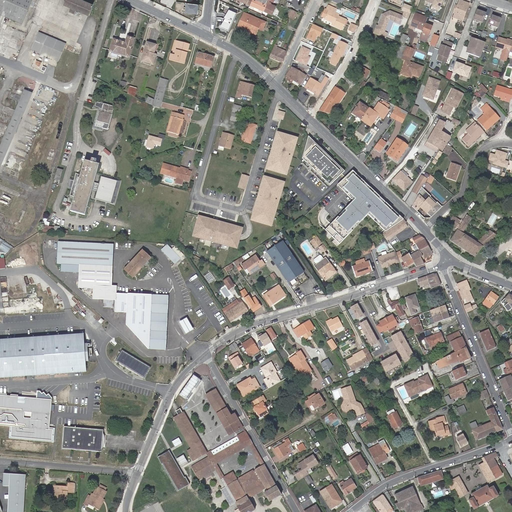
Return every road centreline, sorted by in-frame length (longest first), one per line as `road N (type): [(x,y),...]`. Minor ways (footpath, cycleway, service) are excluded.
road 1 (secondary): [(441,265),(243,329),(205,354)]
road 2 (residential): [(441,265),(511,435)]
road 3 (residential): [(205,354),(296,511)]
road 4 (tertiary): [(310,118),(423,228)]
road 5 (secondary): [(360,503),(398,479),(498,444)]
road 6 (secondary): [(205,354),(172,392),(137,472)]
road 7 (residential): [(0,460),(137,472)]
road 8 (residential): [(310,118),(374,0)]
road 9 (residential): [(511,144),(483,149),(460,195),(423,228)]
